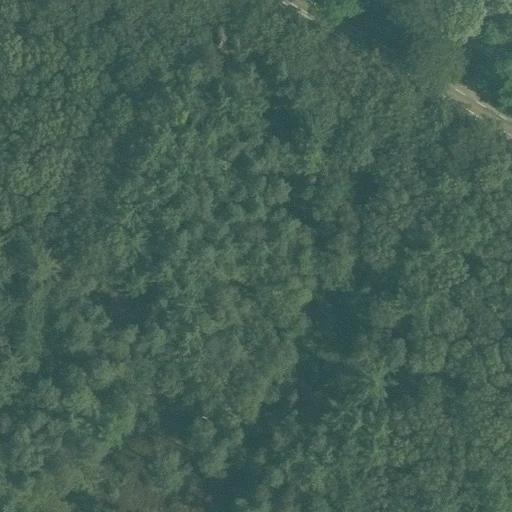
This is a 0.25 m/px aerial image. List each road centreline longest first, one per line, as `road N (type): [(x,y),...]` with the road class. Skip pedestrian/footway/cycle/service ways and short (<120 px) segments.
road 1 (track): [(72,242),(429,427),(511,363)]
road 2 (primary): [(511,148),(271,0)]
